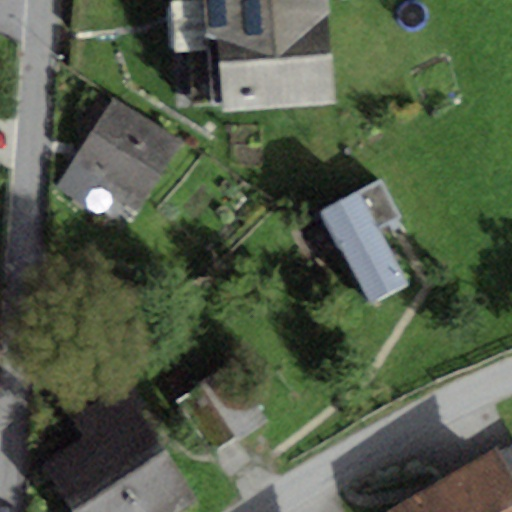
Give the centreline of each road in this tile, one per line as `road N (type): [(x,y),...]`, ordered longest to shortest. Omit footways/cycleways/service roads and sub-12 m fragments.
road 1 (residential): [(44,0),(7,511)]
road 2 (residential): [(255,511),(394,430),(511,375)]
